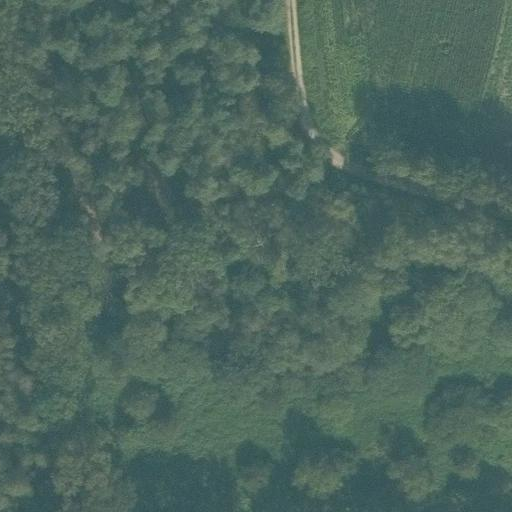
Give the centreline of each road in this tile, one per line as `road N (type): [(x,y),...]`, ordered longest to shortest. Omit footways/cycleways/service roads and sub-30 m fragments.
road 1 (track): [(0,149),(67,511)]
road 2 (track): [(288,0),(296,93),(312,138),(358,172),(511,216)]
